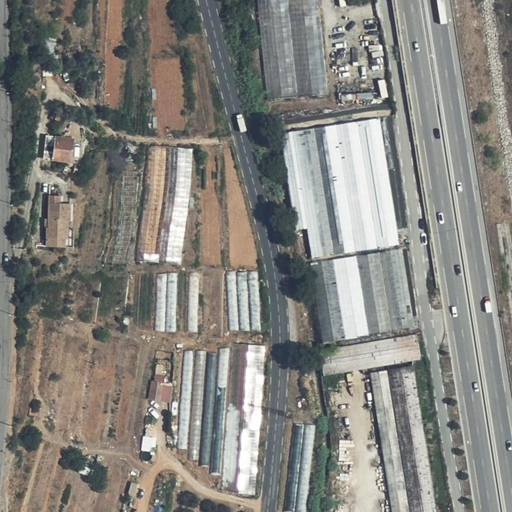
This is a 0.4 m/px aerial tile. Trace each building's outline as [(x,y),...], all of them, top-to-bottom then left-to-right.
[(319,0),(258,0),(268,99),(329,93),(319,0)] [(53,53),(44,52),(42,73),(52,74),(53,53)] [(66,109),(62,107),(56,119),(61,122),(66,109)] [(380,118),(358,122),(377,247),(399,244),(380,118)] [(358,122),(336,125),(356,251),(377,247),(358,122)] [(336,125),(314,128),(334,254),(356,251),(336,125)] [(314,128),(293,132),(307,228),(312,258),(334,254),(314,128)] [(307,228),(293,132),(281,133),(296,230),(307,228)] [(71,161),(73,143),(49,140),(49,136),(47,136),(45,158),(51,159),(51,151),(61,151),(61,160),(71,161)] [(183,173),(186,149),(148,146),(137,261),(170,264),(183,173)] [(192,150),(186,149),(183,173),(170,264),(181,265),(192,150)] [(54,159),(61,160),(61,151),(51,151),(51,159),(54,160),(54,159)] [(139,171),(116,168),(103,264),(126,267),(139,171)] [(60,203),(60,196),(50,195),(49,203),(49,218),(49,227),(47,227),(47,246),(65,247),(65,238),(68,239),(68,229),(68,221),(70,221),(71,203),(63,204),(60,203)] [(75,229),(68,229),(68,239),(65,238),(65,247),(74,247),(75,229)] [(324,340),(416,327),(404,248),(313,261),(324,340)] [(425,359),(421,332),(320,349),(324,375),(425,359)] [(438,511),(415,366),(389,370),(411,511),(438,511)] [(409,511),(387,370),(370,373),(392,511),(409,511)] [(50,374),(37,372),(34,387),(47,389),(50,374)] [(152,380),(150,399),(161,400),(163,382),(164,376),(156,374),(155,381),(152,380)] [(173,384),(163,382),(161,400),(170,402),(173,384)] [(41,406),(32,405),(31,415),(40,416),(41,406)] [(296,511),(306,423),(296,422),(286,511),(296,511)] [(298,511),(307,511),(317,424),(308,423),(298,511)] [(85,459),(85,458),(74,455),(69,470),(80,473),(80,474),(92,477),(95,470),(92,469),(89,468),(87,467),(86,466),(84,463),(84,461),(85,459)]
